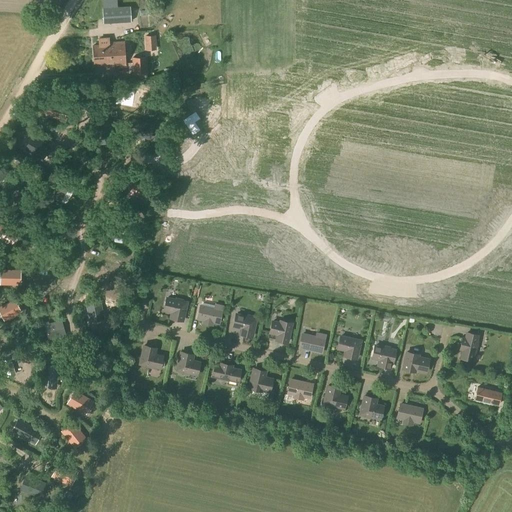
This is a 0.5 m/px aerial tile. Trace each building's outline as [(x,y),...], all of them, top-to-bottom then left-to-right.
[(103,24),(130,22),(130,7),(102,8),(103,24)] [(120,28),(123,36),(135,32),(133,25),(120,28)] [(148,36),(149,51),(160,50),(159,36),(148,36)] [(125,65),(123,42),(110,43),(109,38),(98,38),(98,46),(93,46),(94,66),(106,65),(106,67),(125,65)] [(133,74),(146,73),(145,58),(132,58),(133,74)] [(176,92),(182,91),(180,75),(174,75),(176,92)] [(145,87),(129,93),(134,107),(150,101),(145,87)] [(64,123),(69,108),(49,102),(45,115),(58,119),(58,121),(64,123)] [(84,122),(85,144),(98,143),(97,122),(84,122)] [(156,130),(130,129),(130,141),(156,142),(156,130)] [(107,147),(116,143),(114,138),(105,142),(107,147)] [(31,139),(24,152),(38,160),(46,147),(31,139)] [(137,153),(135,161),(157,167),(159,159),(137,153)] [(20,162),(15,169),(33,181),(38,174),(20,162)] [(6,180),(2,187),(21,198),(25,190),(6,180)] [(149,190),(126,180),(121,191),(145,201),(149,190)] [(64,183),(55,200),(66,206),(76,190),(64,183)] [(4,190),(0,197),(0,204),(12,211),(19,197),(4,190)] [(0,223),(0,241),(4,243),(12,230),(0,223)] [(16,270),(1,269),(0,284),(16,285),(16,270)] [(39,277),(28,284),(39,300),(50,292),(39,277)] [(98,286),(95,296),(112,301),(115,291),(98,286)] [(105,316),(107,303),(85,299),(83,312),(105,316)] [(172,312),(170,318),(182,320),(186,303),(182,302),(182,301),(176,299),(176,301),(167,299),(164,310),(172,312)] [(11,301),(0,307),(0,312),(4,321),(18,314),(11,301)] [(222,308),(221,307),(221,306),(216,305),(216,306),(215,306),(214,310),(200,306),(198,318),(218,323),(222,308)] [(252,336),(256,319),(236,315),(234,326),(245,329),(244,335),(252,336)] [(61,320),(44,324),(49,340),(66,335),(61,320)] [(291,324),(280,322),(280,324),(273,322),(270,333),(281,335),(280,341),(287,342),(291,324)] [(321,352),(325,336),(317,334),(316,338),(302,335),(299,347),(321,352)] [(475,353),(478,342),(476,342),(477,336),(467,334),(465,339),(463,339),(460,349),(463,350),(461,358),(472,360),(473,352),(475,353)] [(348,356),(356,358),(360,341),(341,337),(338,349),(349,351),(348,356)] [(150,366),(159,368),(162,356),(150,354),(151,348),(144,346),(140,364),(144,365),(144,366),(150,367),(150,366)] [(380,347),(375,346),(372,358),(382,360),(381,366),(390,368),(391,362),(392,362),(394,351),(389,349),(389,348),(381,346),(380,347)] [(0,352),(0,355),(5,377),(15,374),(11,358),(18,357),(16,349),(0,352)] [(196,375),(198,368),(199,363),(191,361),(192,355),(181,353),(177,370),(181,371),(181,372),(187,374),(187,373),(196,375)] [(428,360),(418,358),(418,356),(406,353),(403,369),(411,370),(411,368),(425,372),(428,360)] [(213,376),(218,377),(217,379),(228,381),(228,379),(237,381),(239,371),(228,368),(229,366),(221,364),(220,366),(215,365),(213,376)] [(47,385),(46,387),(56,388),(56,386),(58,369),(49,368),(47,385)] [(253,369),(249,387),(254,388),(253,389),(259,390),(260,389),(269,391),(271,379),(260,377),(261,371),(253,369)] [(291,380),(288,393),(294,394),(294,397),(302,399),(302,396),(309,398),(312,385),(291,380)] [(328,386),(324,404),(328,405),(328,406),(334,407),(334,406),(343,408),(346,396),(334,394),(335,388),(328,386)] [(502,393),(478,388),(476,399),(499,405),(502,393)] [(74,391),(67,404),(82,412),(89,400),(74,391)] [(364,397),(360,414),(364,415),(364,416),(370,418),(370,416),(379,418),(382,407),(374,405),(376,399),(364,397)] [(397,417),(419,422),(422,410),(400,405),(397,417)] [(17,421),(12,430),(22,436),(21,437),(27,440),(27,439),(35,443),(40,433),(33,429),(32,430),(27,427),(27,426),(17,421)] [(73,423),(61,431),(72,445),(83,436),(73,423)] [(3,449),(0,454),(0,456),(17,467),(21,460),(3,449)] [(58,464),(52,476),(67,484),(74,471),(58,464)] [(13,489),(11,502),(33,505),(35,492),(13,489)]
